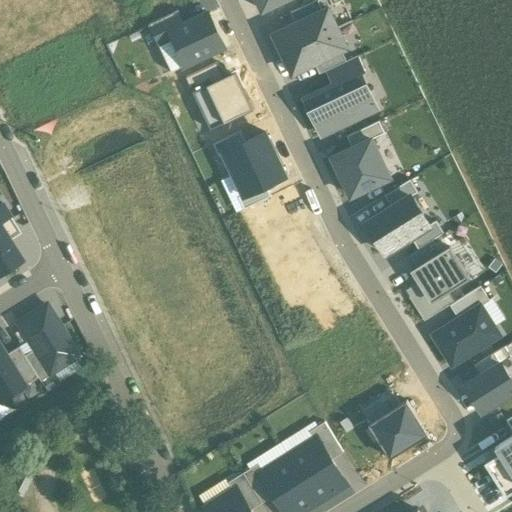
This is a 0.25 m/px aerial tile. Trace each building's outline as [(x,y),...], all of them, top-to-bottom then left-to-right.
[(258,0),(263,11),(285,0),(258,0)] [(317,1),(290,13),(295,24),(322,11),(317,1)] [(274,34),(283,54),(338,28),(328,8),(322,11),(295,24),(274,34)] [(177,11),(147,25),(157,47),(170,41),(166,33),(184,25),(177,11)] [(170,41),(183,68),(226,48),(209,13),(184,25),(166,33),(170,41)] [(347,48),(338,28),(283,54),(293,73),(314,63),(342,50),(347,48)] [(342,50),(314,63),(320,74),(326,71),(347,61),(342,50)] [(347,61),(326,71),(333,85),(361,72),(365,71),(358,56),(347,61)] [(186,77),(193,91),(225,76),(218,62),(186,77)] [(211,129),(254,108),(236,71),(225,76),(193,91),(211,129)] [(333,85),(306,98),(323,134),(378,109),(361,72),(333,85)] [(380,121),(347,137),(352,148),(372,138),(373,139),(385,133),(380,121)] [(224,153),(224,152),(245,142),(240,131),(213,144),(219,156),(224,153)] [(276,154),(266,132),(245,142),(224,152),(224,153),(234,173),(276,154)] [(352,148),(333,157),(352,196),(391,178),(373,139),(372,138),(352,148)] [(286,175),(276,154),(234,173),(244,194),(245,195),(266,185),(286,175)] [(386,196),(391,205),(411,192),(413,196),(418,193),(410,180),(386,196)] [(266,185),(245,195),(244,194),(238,196),(244,209),(271,196),(266,185)] [(413,196),(411,192),(391,205),(363,222),(386,257),(414,240),(433,227),(431,224),(413,196)] [(1,205),(0,206),(0,230),(8,242),(20,234),(1,205)] [(433,227),(414,240),(420,249),(433,241),(444,234),(436,221),(431,224),(433,227)] [(0,271),(19,259),(8,242),(0,230),(0,271)] [(410,255),(418,267),(441,253),(433,241),(420,249),(410,255)] [(418,267),(412,271),(422,289),(432,303),(444,295),(471,279),(450,247),(441,253),(418,267)] [(480,287),(450,305),(459,319),(480,306),(489,301),(480,287)] [(422,289),(410,297),(425,321),(450,305),(444,295),(432,303),(422,289)] [(47,305),(17,323),(34,349),(50,374),(79,356),(47,305)] [(435,335),(453,364),(499,336),(480,306),(459,319),(435,335)] [(0,398),(24,384),(6,355),(0,346),(0,398)] [(24,384),(36,376),(24,356),(18,347),(6,355),(24,384)] [(505,347),(474,366),(481,377),(501,364),(511,358),(505,347)] [(40,381),(50,374),(34,349),(24,356),(36,376),(40,381)] [(465,387),(483,414),(511,395),(511,381),(501,364),(481,377),(465,387)] [(371,423),(401,405),(393,392),(363,410),(371,423)] [(369,425),(391,459),(429,435),(407,401),(401,405),(371,423),(369,425)] [(318,438),(332,460),(343,453),(325,423),(310,431),(315,440),(318,438)] [(485,463),(507,497),(511,493),(511,437),(496,447),(500,454),(485,463)] [(315,440),(290,456),(319,503),(348,486),(332,460),(318,438),(315,440)] [(290,456),(264,472),(261,473),(273,496),(284,511),(303,511),(319,503),(290,456)] [(244,474),(262,503),(273,496),(261,473),(264,472),(258,463),(244,474)] [(252,509),(262,503),(244,474),(229,483),(234,490),(239,487),(252,509)] [(239,487),(234,490),(206,507),(209,511),(253,511),(252,509),(239,487)]
